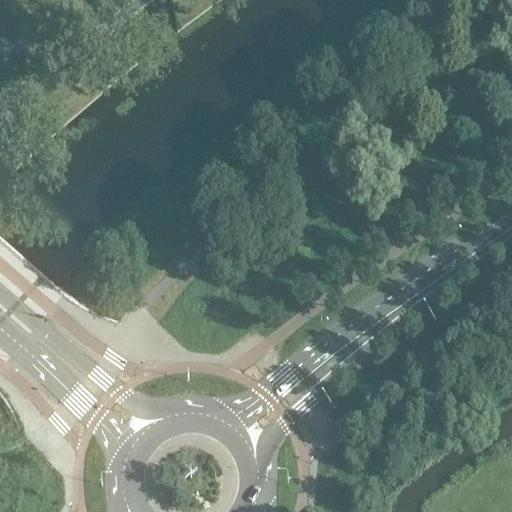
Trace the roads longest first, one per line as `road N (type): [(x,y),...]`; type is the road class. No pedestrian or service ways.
road 1 (secondary): [(511,222),(467,245),(221,430)]
road 2 (secondary): [(247,463),(361,357),(511,247)]
road 3 (secondary): [(168,427),(0,292)]
road 4 (secondary): [(0,328),(96,419),(132,469)]
